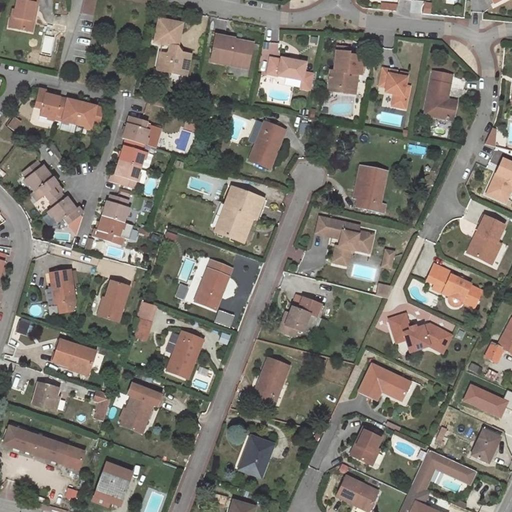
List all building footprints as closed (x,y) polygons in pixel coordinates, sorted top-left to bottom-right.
[(37,0),(19,0),(19,1),(16,0),(12,18),(15,19),(12,29),(31,33),(34,22),(30,21),(34,4),(37,5),(37,0)] [(158,54),(156,64),(162,64),(160,72),(185,77),(189,55),(180,54),(176,49),(181,25),(157,20),(152,44),(165,47),(167,49),(166,54),(164,56),(158,54)] [(233,41),(214,38),(210,62),(247,68),(251,48),(233,45),(233,41)] [(276,55),(278,44),(270,42),(268,53),(276,55)] [(347,55),(334,54),(331,72),(333,72),(329,91),(335,92),(343,87),(356,89),(357,82),(355,79),(356,73),(359,73),(362,74),(365,58),(347,55)] [(278,62),(269,60),(266,75),(302,82),(305,65),(297,63),(289,62),(279,59),(278,62)] [(397,71),(383,70),(380,87),(386,88),(385,94),(395,96),(393,106),(406,109),(411,86),(407,86),(408,78),(403,77),(396,76),(397,71)] [(449,86),(431,82),(425,115),(452,121),(455,107),(446,105),(446,100),(449,86)] [(355,96),(356,89),(343,87),(335,92),(355,96)] [(45,94),(45,91),(38,89),(34,108),(41,109),(39,116),(54,120),(55,116),(60,97),(45,94)] [(82,102),(60,97),(55,116),(61,118),(60,122),(76,126),(82,102)] [(103,107),(82,102),(76,126),(91,129),(92,125),(98,127),(103,107)] [(128,116),(121,139),(125,140),(144,145),(149,130),(145,129),(147,122),(128,116)] [(257,137),(263,122),(256,120),(250,135),(257,137)] [(257,137),(248,160),(269,168),(284,130),(263,121),(263,122),(257,137)] [(75,132),(76,126),(60,122),(59,129),(75,132)] [(125,140),(119,160),(140,167),(145,152),(142,152),(144,145),(125,140)] [(511,163),(502,159),(487,194),(506,203),(511,189),(511,163)] [(34,192),(52,177),(43,165),(42,166),(37,160),(21,172),(26,178),(24,179),(34,192)] [(119,160),(114,174),(110,173),(108,181),(128,187),(130,180),(136,182),(140,167),(119,160)] [(363,167),(359,166),(352,198),(357,198),(363,167)] [(386,171),(363,167),(357,198),(355,206),(382,213),(384,205),(379,204),(386,171)] [(43,196),(52,207),(67,196),(52,177),(34,192),(31,194),(36,201),(43,196)] [(246,215),(251,217),(255,218),(262,198),(231,186),(215,231),(238,239),(246,215)] [(108,194),(102,215),(124,222),(129,208),(126,207),(128,200),(108,194)] [(67,196),(52,207),(48,210),(57,223),(62,220),(66,225),(83,212),(79,206),(76,209),(67,196)] [(102,215),(97,230),(93,229),(91,236),(121,245),(123,238),(118,236),(124,222),(102,215)] [(242,240),(251,217),(246,215),(238,239),(242,240)] [(359,225),(318,215),(314,232),(332,236),(340,238),(339,243),(337,242),(336,245),(334,245),(330,261),(345,265),(349,251),(352,251),(353,249),(354,243),(369,247),(372,234),(358,230),(359,225)] [(504,227),(484,217),(476,234),(478,235),(469,254),(486,262),(491,252),(497,254),(501,246),(495,243),(504,227)] [(340,238),(332,236),(330,244),(334,245),(336,245),(337,242),(339,243),(340,238)] [(369,247),(354,243),(353,249),(367,253),(369,247)] [(392,252),(383,250),(379,267),(388,269),(392,252)] [(491,265),(497,254),(491,252),(486,262),(491,265)] [(247,258),(241,256),(237,268),(243,270),(247,258)] [(133,266),(136,258),(130,257),(128,264),(133,266)] [(231,269),(210,260),(194,301),(215,309),(231,269)] [(451,273),(433,265),(426,281),(434,285),(443,289),(442,293),(441,297),(442,302),(443,304),(445,306),(449,308),(452,309),(455,308),(458,307),(461,303),(472,309),(481,291),(469,286),(470,285),(462,281),(456,278),(449,276),(451,273)] [(70,270),(49,273),(51,289),(45,290),(49,314),(72,310),(75,301),(72,283),(70,271),(70,270)] [(128,286),(110,280),(99,316),(117,321),(128,286)] [(375,296),(387,299),(390,287),(378,284),(375,296)] [(179,285),(175,297),(180,299),(185,288),(179,285)] [(153,305),(144,302),(138,318),(148,321),(153,305)] [(308,314),(290,307),(287,317),(283,315),(277,330),(293,336),(295,329),(302,332),(308,314)] [(215,312),(213,324),(229,327),(231,315),(215,312)] [(408,327),(403,314),(388,319),(396,341),(404,339),(409,356),(430,349),(436,351),(445,334),(427,325),(414,329),(413,326),(408,327)] [(511,318),(497,346),(491,343),(484,356),(496,362),(502,349),(511,353),(511,318)] [(202,340),(180,331),(165,370),(187,378),(202,340)] [(450,336),(445,334),(436,351),(442,354),(450,336)] [(68,369),(75,372),(77,365),(89,370),(95,352),(59,340),(52,361),(69,367),(68,369)] [(288,366),(267,358),(253,396),(274,404),(288,366)] [(87,375),(89,370),(77,365),(75,372),(87,375)] [(380,392),(382,393),(383,389),(403,398),(410,384),(371,365),(358,393),(375,401),(380,392)] [(476,377),(468,373),(460,390),(468,394),(476,377)] [(56,388),(37,383),(33,403),(52,409),(54,397),(56,388)] [(124,411),(121,418),(119,424),(141,432),(145,420),(141,419),(147,403),(152,405),(155,406),(160,394),(131,383),(127,395),(132,397),(136,398),(131,414),(126,412),(124,411)] [(110,394),(96,389),(93,399),(97,401),(92,417),(102,420),(110,394)] [(401,402),(403,398),(383,389),(382,393),(401,402)] [(123,393),(116,391),(114,400),(120,402),(123,393)] [(132,397),(126,412),(131,414),(136,398),(132,397)] [(145,420),(152,405),(147,403),(141,419),(145,420)] [(501,416),(491,411),(470,455),(487,464),(500,437),(492,434),(501,416)] [(121,418),(105,412),(102,421),(118,427),(119,424),(121,418)] [(66,446),(8,426),(6,429),(4,428),(1,441),(2,441),(2,444),(60,463),(66,446)] [(447,430),(441,427),(434,442),(442,445),(444,442),(442,441),(447,430)] [(380,437),(361,428),(347,456),(367,465),(368,462),(373,451),(380,437)] [(272,444),(250,436),(244,452),(246,453),(240,470),(260,477),(272,444)] [(66,446),(60,463),(77,469),(83,451),(66,446)] [(378,453),(373,451),(368,462),(373,464),(378,453)] [(435,461),(424,456),(421,464),(432,469),(435,461)] [(118,468),(105,463),(93,495),(108,501),(110,496),(120,500),(127,481),(125,480),(115,477),(118,468)] [(60,468),(59,476),(72,478),(73,470),(60,468)] [(128,472),(118,468),(115,477),(125,480),(128,472)] [(335,497),(352,506),(353,503),(369,510),(377,492),(344,477),(335,497)] [(464,485),(447,477),(443,486),(460,494),(464,485)] [(427,493),(410,485),(406,496),(398,511),(435,511),(421,506),(427,493)] [(73,499),(75,491),(66,489),(64,497),(73,499)] [(108,501),(93,495),(92,499),(107,505),(108,501)] [(119,505),(120,500),(110,496),(108,501),(119,505)] [(252,511),(254,507),(233,501),(228,511),(252,511)] [(365,511),(367,511),(369,510),(353,503),(352,506),(365,511)]
